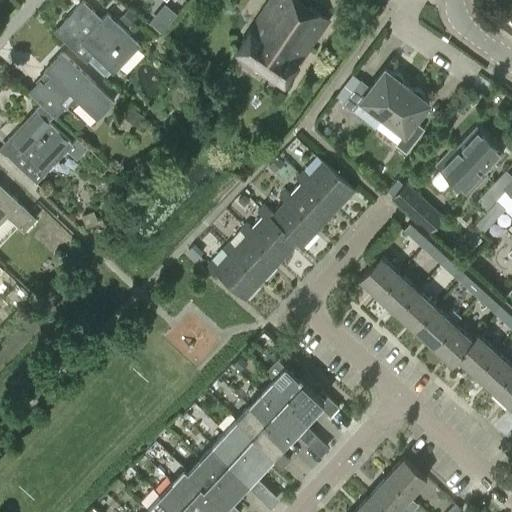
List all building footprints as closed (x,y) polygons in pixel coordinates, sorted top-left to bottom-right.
[(113,72),(141,43),(109,11),(103,18),(84,0),(83,0),(55,30),(87,60),(94,53),(112,70),(113,72)] [(284,83),(328,19),(300,0),(268,0),(235,50),(284,83)] [(128,24),(135,17),(125,8),(119,15),(128,24)] [(161,31),(167,24),(155,14),(149,21),(161,31)] [(116,100),(107,92),(63,51),(46,69),(52,75),(45,83),(41,79),(30,91),(42,102),(55,114),(56,115),(67,104),(63,101),(71,92),(99,119),(116,100)] [(105,78),(112,70),(94,53),(87,60),(105,78)] [(215,64),(204,55),(200,60),(211,69),(215,64)] [(392,71),(391,72),(386,68),(371,87),(361,79),(343,103),(375,127),(408,85),(403,81),(403,80),(403,79),(403,77),(403,76),(402,75),(401,74),(400,73),(398,71),(395,71),(393,71),(392,71)] [(413,88),(412,89),(408,85),(375,127),(375,128),(384,117),(405,133),(396,144),(406,152),(424,128),(415,121),(430,102),(424,98),(425,97),(425,96),(424,94),(424,93),(424,92),(423,91),(422,90),(421,89),(419,88),(418,88),(417,88),(415,88),(413,88)] [(454,104),(463,113),(472,103),(463,95),(454,104)] [(55,114),(42,102),(36,107),(37,108),(0,146),(38,182),(69,150),(78,159),(90,147),(80,138),(74,144),(49,120),(55,114)] [(125,116),(134,124),(142,116),(133,107),(125,116)] [(441,189),(445,189),(454,179),(468,192),(486,173),(483,171),(502,151),(476,127),(458,146),(456,144),(438,164),(442,168),(433,177),(433,182),(441,189)] [(277,157),(268,166),(275,173),(284,163),(277,157)] [(300,175),(337,209),(355,190),(326,163),(312,177),(305,170),(300,175)] [(283,193),(320,227),(337,209),(300,175),(298,177),(306,184),(295,195),(288,189),(283,193)] [(511,201),(511,178),(504,187),(496,179),(476,201),(487,211),(476,223),(485,231),(511,201)] [(0,223),(9,215),(25,230),(38,218),(0,181),(0,223)] [(430,231),(444,215),(406,181),(393,197),(430,231)] [(244,205),(249,199),(243,193),(238,199),(244,205)] [(261,207),(303,246),(320,227),(283,193),(281,196),(288,203),(278,214),(265,203),(261,207)] [(244,226),(281,260),(298,242),(302,246),(303,246),(261,207),(258,210),(266,218),(256,229),(247,222),(244,226)] [(422,247),(429,240),(410,223),(403,230),(422,247)] [(227,244),(264,279),(281,260),(244,226),(241,229),(249,236),(238,248),(230,240),(227,244)] [(429,240),(422,247),(441,264),(447,257),(429,240)] [(203,251),(194,242),(188,248),(197,257),(203,251)] [(264,279),(227,244),(224,247),(232,255),(221,266),(213,259),(207,266),(216,274),(218,272),(246,298),(264,279)] [(55,255),(57,259),(61,259),(65,256),(65,252),(62,249),(58,249),(55,251),(55,255)] [(379,295),(400,272),(381,255),(360,278),(379,295)] [(447,257),(441,264),(459,280),(465,273),(447,257)] [(400,272),(379,295),(397,312),(418,289),(400,272)] [(465,273),(459,280),(477,297),(484,290),(465,273)] [(418,289),(397,312),(415,328),(436,305),(418,289)] [(484,290),(477,297),(496,314),(502,307),(484,290)] [(436,305),(415,328),(419,331),(417,334),(424,340),(426,338),(434,345),(455,322),(436,305)] [(511,315),(502,307),(496,314),(511,328),(511,315)] [(455,322),(434,345),(452,362),(478,333),(478,332),(472,338),(455,322)] [(478,333),(452,362),(453,362),(458,356),(476,373),(497,349),(478,333)] [(511,363),(497,349),(476,373),(494,389),(511,369),(511,363)] [(248,362),(241,355),(233,364),(240,371),(248,362)] [(302,373),(299,376),(288,365),(275,378),(295,397),(292,401),(308,417),(320,405),(332,416),(340,407),(322,389),(318,393),(314,390),(317,387),(302,373)] [(511,369),(494,389),(511,405),(511,369)] [(290,425),(308,441),(316,433),(304,422),(308,417),(292,401),(295,397),(275,378),(263,392),(294,421),(290,425)] [(267,428),(284,444),(296,430),(308,441),(290,425),(294,421),(263,392),(250,405),(271,424),(267,428)] [(265,451),(283,468),(292,459),(280,448),(284,444),(267,428),(271,424),(250,405),(238,418),(269,447),(265,451)] [(242,454),(259,470),(271,457),(283,468),(265,451),(269,447),(238,418),(226,431),(246,450),(242,454)] [(241,478),(258,494),(266,485),(255,474),(259,470),(242,454),(246,450),(226,431),(214,444),(245,474),(241,478)] [(218,480),(235,496),(246,483),(258,494),(241,478),(245,474),(214,444),(202,457),(222,476),(218,480)] [(219,506),(225,511),(241,511),(242,511),(230,500),(235,496),(218,480),(222,476),(202,457),(189,471),(217,497),(213,501),(219,506)] [(387,476),(410,497),(428,478),(404,457),(387,476)] [(190,504),(198,511),(213,511),(219,506),(213,501),(217,497),(189,471),(185,467),(173,480),(194,500),(190,504)] [(371,494),(390,511),(396,511),(410,497),(387,476),(371,494)] [(194,500),(173,480),(161,493),(180,511),(198,511),(190,504),(194,500)] [(180,511),(161,493),(149,507),(154,511),(180,511)] [(354,511),(390,511),(371,494),(354,511)] [(447,511),(460,511),(463,509),(456,503),(447,511)]
